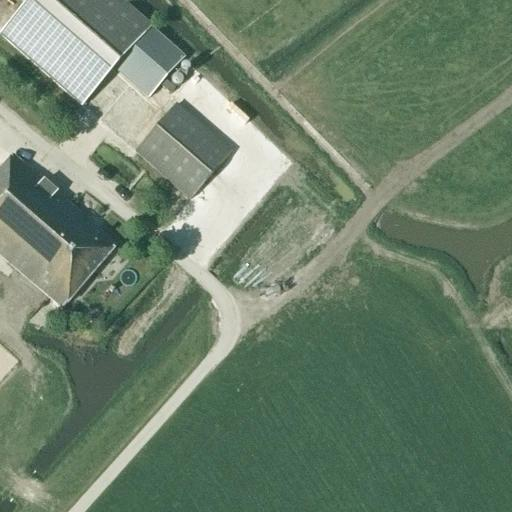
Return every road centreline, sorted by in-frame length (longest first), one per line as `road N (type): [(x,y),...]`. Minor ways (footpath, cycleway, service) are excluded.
road 1 (unclassified): [(75,511),(226,343),(232,327),(213,288)]
road 2 (track): [(511,94),(398,181),(350,232)]
road 3 (track): [(466,334),(435,287),(370,255),(350,232)]
road 4 (track): [(350,232),(280,293),(228,314)]
